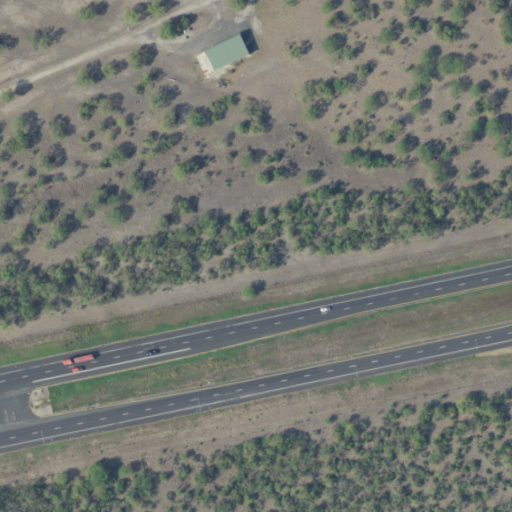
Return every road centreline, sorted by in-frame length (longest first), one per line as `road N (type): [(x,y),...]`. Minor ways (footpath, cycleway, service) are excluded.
road 1 (trunk): [(0,439),(511,331)]
road 2 (trunk): [(511,272),(0,380)]
